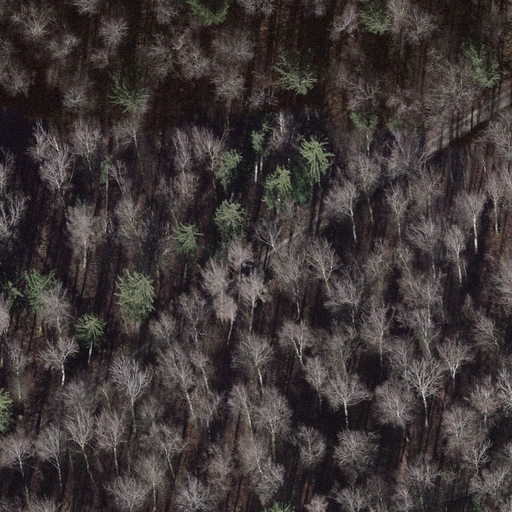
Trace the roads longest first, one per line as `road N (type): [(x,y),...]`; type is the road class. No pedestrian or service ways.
road 1 (track): [(0,468),(124,371),(511,107)]
road 2 (track): [(511,471),(366,511)]
